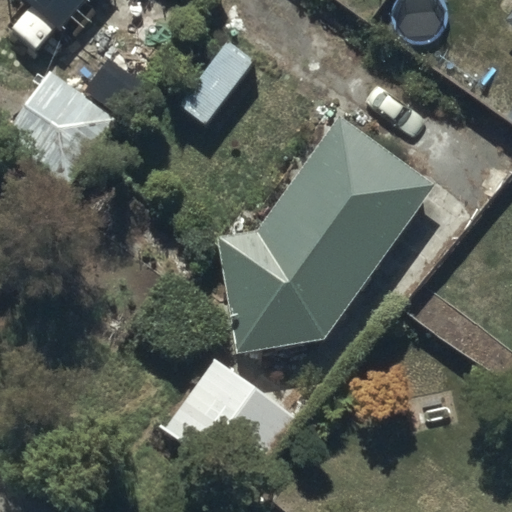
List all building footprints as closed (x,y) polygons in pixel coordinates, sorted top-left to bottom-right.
[(25,0),(59,30),(85,0),(25,0)] [(179,104),(201,120),(248,58),(226,41),(179,104)] [(128,129),(47,73),(24,106),(105,162),(128,129)] [(257,221),(214,227),(235,354),(326,339),(436,180),(339,107),(257,221)] [(295,420),(216,362),(167,429),(246,487),(295,420)]
